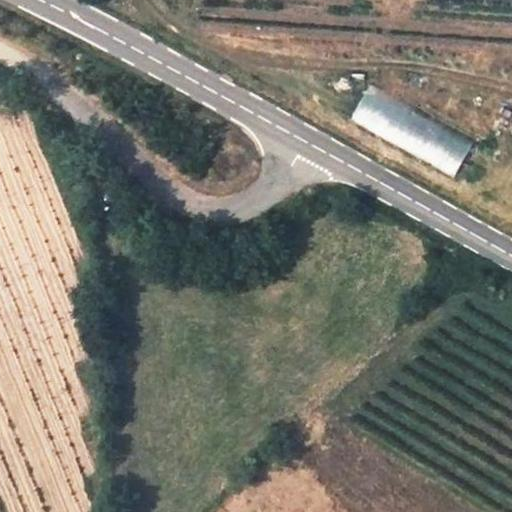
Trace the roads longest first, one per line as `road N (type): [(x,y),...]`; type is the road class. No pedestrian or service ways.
road 1 (residential): [(0,56),(76,105),(178,204),(211,214),(246,210),(278,190),(306,141)]
road 2 (tertiary): [(43,0),(306,141)]
road 3 (tertiary): [(306,141),(511,257)]
